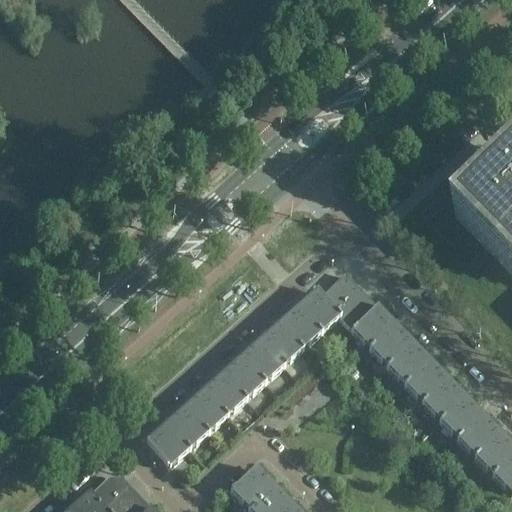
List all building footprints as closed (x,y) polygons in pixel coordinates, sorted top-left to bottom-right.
[(511,171),(463,219),(511,268),(511,171)] [(353,336),(377,313),(369,305),(344,280),(322,302),(317,296),(315,297),(279,330),(301,356),(339,322),(353,336)] [(371,355),(395,331),(377,313),(353,336),(371,355)] [(301,356),(279,330),(260,347),(282,372),(301,356)] [(388,373),(412,349),(395,331),(371,355),(388,373)] [(282,372),(260,347),(241,364),(263,389),(282,372)] [(406,391),(430,368),(412,349),(388,373),(406,391)] [(263,389),(241,364),(222,381),(245,406),(263,389)] [(423,409),(447,386),(430,368),(406,391),(423,409)] [(245,406),(222,381),(203,397),(226,423),(245,406)] [(441,427),(465,404),(447,386),(423,409),(441,427)] [(226,423),(203,397),(184,414),(207,440),(226,423)] [(458,446),(483,422),(465,404),(441,427),(458,446)] [(207,440),(184,414),(165,431),(188,457),(207,440)] [(476,464),(500,440),(483,422),(458,446),(476,464)] [(188,457),(165,431),(148,447),(147,447),(146,448),(169,474),(188,457)] [(493,482),(511,463),(511,451),(500,440),(476,464),(493,482)] [(511,500),(511,499),(511,463),(493,482),(511,500)] [(244,511),(253,511),(273,492),(256,475),(257,475),(255,473),(234,494),(234,493),(229,497),(231,499),(231,498),(244,511)] [(146,511),(127,492),(121,485),(120,486),(109,486),(108,485),(92,501),(101,511),(146,511)] [(289,511),(291,510),(273,492),(253,511),(289,511)] [(101,511),(92,501),(89,498),(88,499),(88,500),(74,511),(101,511)]
